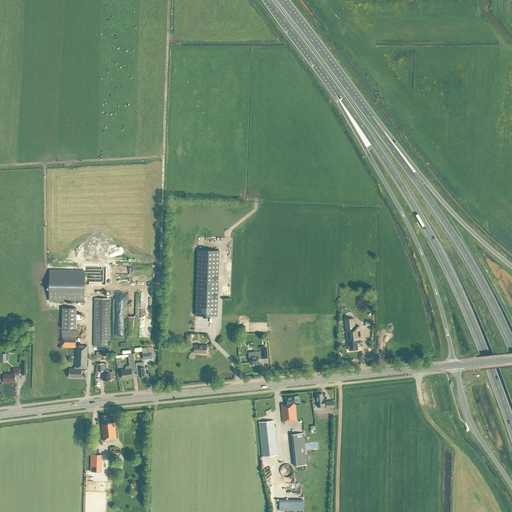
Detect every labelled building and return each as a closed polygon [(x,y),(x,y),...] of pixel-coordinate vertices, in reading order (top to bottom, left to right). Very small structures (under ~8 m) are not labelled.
[(219,251),(198,251),(195,315),(217,316),(219,251)] [(50,270),(50,278),(49,300),(84,301),(85,271),(50,270)] [(95,298),(94,307),(94,346),(109,346),(110,298),(95,298)] [(62,308),(62,313),(62,328),(76,329),(76,308),(62,308)] [(358,349),(357,343),(361,342),(359,326),(355,327),(354,318),(345,319),(347,345),(349,345),(349,350),(358,349)] [(70,368),(69,377),(81,377),(81,367),(87,368),(88,345),(76,345),(76,330),(61,330),(61,347),(75,348),(75,368),(70,368)] [(194,345),(194,353),(206,353),(207,345),(194,345)] [(142,351),(142,352),(142,353),(143,359),(152,358),(151,352),(154,352),(153,346),(143,348),(142,348),(142,351)] [(258,356),(261,356),(261,357),(267,356),(267,348),(261,349),(261,351),(249,352),(249,357),(250,357),(251,364),(252,364),(252,365),(255,365),(255,364),(259,363),(258,356)] [(0,363),(6,363),(6,360),(8,360),(8,354),(6,354),(6,353),(0,353),(0,363)] [(128,354),(129,366),(125,366),(126,370),(121,370),(122,378),(133,377),(132,372),(136,371),(135,367),(133,353),(128,354)] [(19,375),(19,368),(13,368),(13,374),(3,374),(3,382),(12,382),(12,381),(15,381),(15,375),(19,375)] [(109,372),(109,369),(107,369),(104,370),(104,371),(103,371),(104,380),(111,380),(110,379),(115,378),(114,371),(110,371),(110,372),(109,372)] [(323,401),(323,397),(323,393),(316,394),(317,406),(325,405),(325,400),(323,401)] [(285,397),(286,404),(281,404),(283,422),(296,421),(294,403),(295,403),(294,396),(285,397)] [(326,401),(326,409),(335,408),(334,400),(326,401)] [(107,418),(106,415),(102,415),(103,422),(101,422),(103,440),(116,438),(115,424),(114,424),(113,417),(107,418)] [(277,455),(274,420),(259,422),(262,456),(277,455)] [(303,433),(291,434),(295,466),(306,465),(303,433)] [(91,454),(91,471),(101,471),(102,455),(91,454)] [(297,500),(296,492),(287,492),(288,500),(297,500)] [(303,502),(279,502),(279,511),(303,510),(303,502)]
